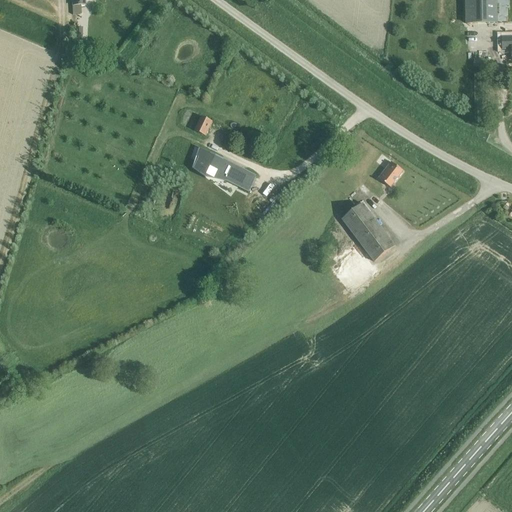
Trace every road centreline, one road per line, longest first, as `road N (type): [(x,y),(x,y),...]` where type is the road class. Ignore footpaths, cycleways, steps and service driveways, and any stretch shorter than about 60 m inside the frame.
road 1 (unclassified): [(511,190),(380,118),(216,0)]
road 2 (secondary): [(424,511),(511,413)]
